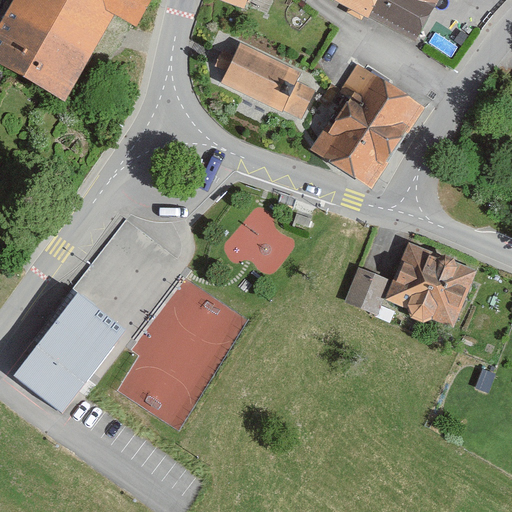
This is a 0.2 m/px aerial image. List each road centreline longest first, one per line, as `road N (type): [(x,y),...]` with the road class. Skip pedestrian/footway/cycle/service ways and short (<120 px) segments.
road 1 (unclassified): [(153,117),(0,343)]
road 2 (unclassified): [(406,212),(350,198),(153,117)]
road 3 (residential): [(406,212),(429,148),(511,32)]
road 4 (unclassified): [(181,0),(153,117)]
